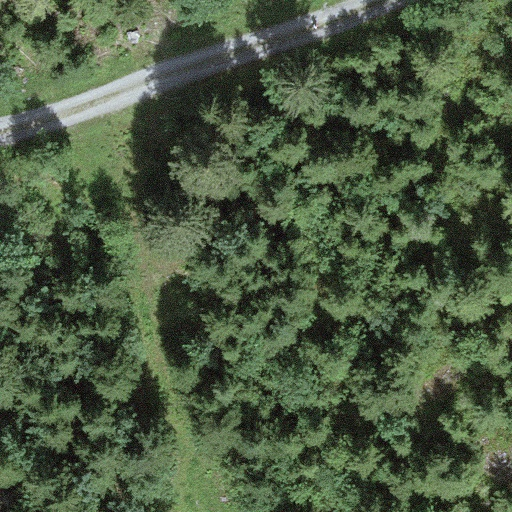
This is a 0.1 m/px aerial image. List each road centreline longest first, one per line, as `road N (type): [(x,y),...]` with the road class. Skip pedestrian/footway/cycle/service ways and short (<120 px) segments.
road 1 (track): [(77,104),(188,511)]
road 2 (track): [(387,0),(0,131)]
